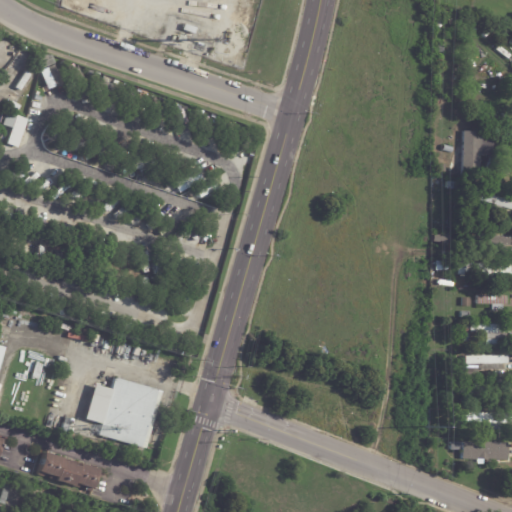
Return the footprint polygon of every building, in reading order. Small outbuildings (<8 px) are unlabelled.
[(184,24),(195,28),(193,34),(182,29),(184,24)] [(178,35),(185,37),(183,43),(176,40),(178,35)] [(61,83),(61,84),(54,87),(54,86),(47,89),(39,71),(53,64),(61,83)] [(70,72),(77,68),(86,88),(85,89),(87,92),(77,96),(72,84),(74,83),(70,72)] [(94,95),(105,97),(107,83),(96,81),(94,95)] [(162,118),(156,101),(148,104),(153,120),(162,118)] [(186,129),(180,105),(171,107),(178,131),(186,129)] [(12,146),(5,143),(11,128),(3,125),(7,113),(27,120),(17,148),(12,146)] [(204,130),(210,131),(212,118),(204,116),(203,124),(205,125),(204,130)] [(69,119),(70,122),(72,121),(74,125),(55,136),(52,130),(59,126),(58,125),(69,119)] [(497,141),(496,159),(510,163),(507,175),(486,168),(490,157),(479,156),(478,178),(461,177),(463,131),(484,133),(497,141)] [(451,154),(442,151),(443,146),(452,149),(451,154)] [(201,179),(194,167),(170,182),(177,193),(201,179)] [(196,198),(217,191),(213,181),(192,188),(196,198)] [(511,201),(511,204),(510,210),(501,207),(499,212),(494,210),(496,205),(472,199),(475,191),(505,199),(505,200),(511,201)] [(448,244),(441,244),(441,243),(433,242),(433,236),(448,236),(448,244)] [(510,237),(510,245),(471,244),(471,236),(510,237)] [(511,274),(503,274),(503,279),(491,279),(491,274),(478,274),(478,266),(511,266),(511,274)] [(482,286),(474,286),(474,275),(482,274),(482,286)] [(502,306),(502,310),(498,310),(498,312),(496,312),(496,310),(491,310),(491,304),(477,304),(477,296),(506,296),(506,305),(502,305),(502,306)] [(126,326),(128,334),(124,335),(119,319),(123,318),(126,326)] [(135,325),(136,329),(131,331),(128,325),(134,323),(135,325)] [(456,323),(468,324),(468,333),(456,333),(456,323)] [(509,326),(509,333),(504,333),(504,345),(486,345),(487,334),(470,334),(470,325),(510,325),(509,326)] [(506,356),(506,364),(503,364),(503,369),(477,370),(477,376),(461,377),(461,369),(465,368),(465,357),(482,356),(484,355),(484,356),(490,356),(490,355),(494,355),(494,356),(500,356),(500,355),(502,355),(502,356),(506,356)] [(41,365),(37,380),(33,379),(32,379),(30,379),(31,378),(30,378),(34,363),(41,365)] [(161,392),(144,449),(97,436),(101,425),(83,420),(93,386),(110,391),(114,379),(161,392)] [(502,384),(502,393),(499,393),(499,399),(486,399),(486,393),(459,394),(459,385),(502,384)] [(510,415),(509,423),(499,423),(499,430),(487,430),(488,423),(465,422),(465,414),(487,414),(487,411),(493,411),(493,414),(510,415)] [(450,448),(450,442),(460,442),(460,450),(450,450),(450,448)] [(507,444),(507,461),(461,460),(462,443),(507,444)] [(41,454),(59,460),(59,462),(77,467),(78,465),(96,471),(90,492),(71,487),(53,482),(53,481),(34,475),(41,454)]
